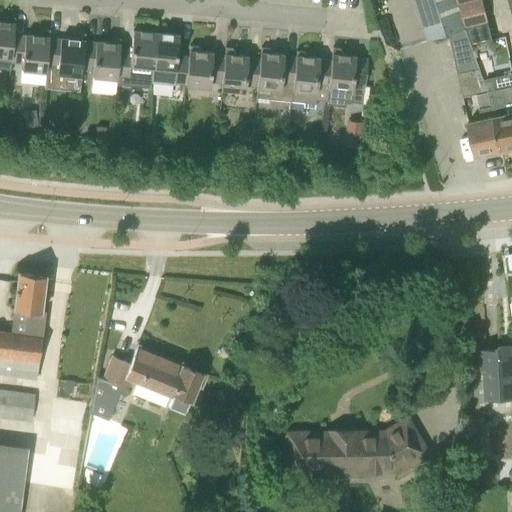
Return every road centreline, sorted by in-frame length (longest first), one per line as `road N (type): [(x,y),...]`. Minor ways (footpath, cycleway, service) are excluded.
road 1 (secondary): [(511,208),(255,224),(0,205)]
road 2 (residential): [(363,21),(217,7)]
